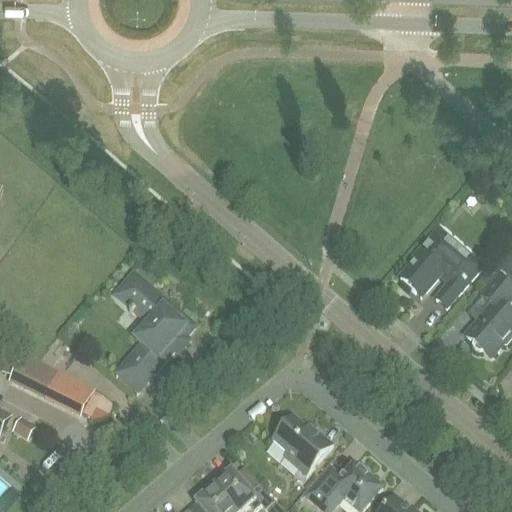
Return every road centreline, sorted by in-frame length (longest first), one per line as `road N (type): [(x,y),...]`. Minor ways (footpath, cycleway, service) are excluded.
road 1 (residential): [(511,462),(188,182)]
road 2 (tertiary): [(189,36),(287,24),(511,27)]
road 3 (residential): [(459,511),(312,386),(295,381)]
road 4 (residential): [(136,511),(295,381)]
road 5 (residential): [(118,61),(127,128),(188,182)]
road 6 (residential): [(188,182),(154,143),(154,62)]
road 7 (residential): [(511,144),(418,61)]
